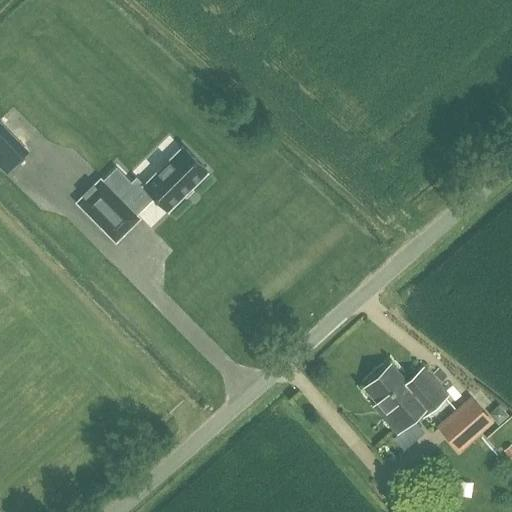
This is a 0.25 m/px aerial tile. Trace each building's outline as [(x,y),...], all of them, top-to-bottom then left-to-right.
[(77,202),(116,242),(140,218),(135,213),(152,196),(168,212),(208,172),(183,146),(143,185),(139,181),(120,198),(101,178),(77,202)] [(278,181),(291,188),(297,176),(283,170),(278,181)] [(378,403),(405,432),(442,399),(435,391),(445,382),(429,363),(411,379),(396,362),(382,375),(388,382),(380,389),(386,395),(378,403)] [(491,423),(471,400),(439,428),(459,450),(491,423)] [(506,415),(501,409),(493,416),(498,422),(506,415)] [(394,511),(418,511),(408,500),(394,511)]
